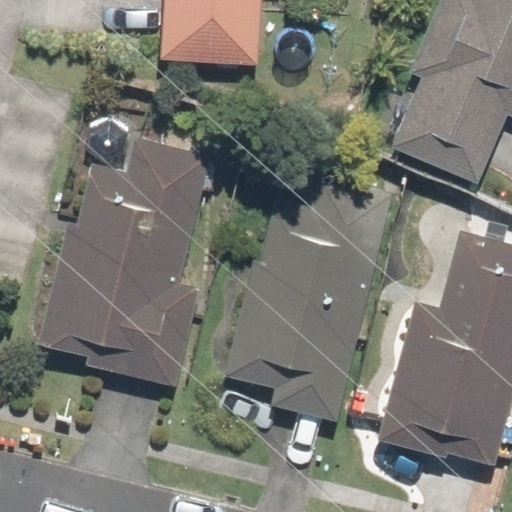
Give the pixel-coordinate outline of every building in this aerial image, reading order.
[(156,0),(152,57),(250,66),(256,0),(156,0)] [(511,0),(452,0),(452,1),(450,0),(432,0),(405,59),(422,67),(391,136),(474,174),(502,113),(511,117),(511,0)] [(130,162),(86,151),(40,336),(120,356),(115,377),(173,391),(199,284),(178,279),(209,154),(137,136),(130,162)] [(325,235),(253,218),(217,368),(264,379),(259,402),(337,421),(389,207),(335,194),(325,235)] [(435,305),(408,299),(377,440),(499,466),(511,404),(511,243),(451,230),(435,305)]
